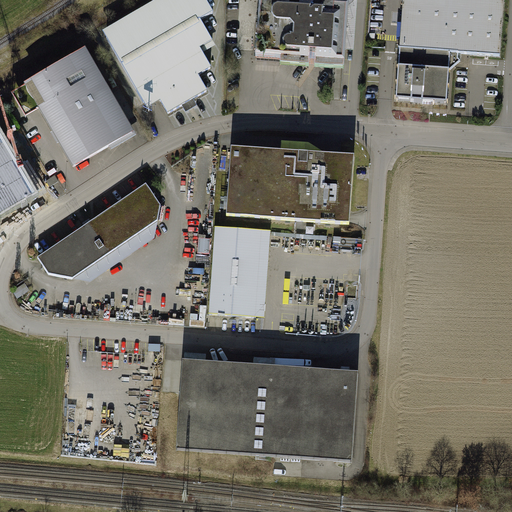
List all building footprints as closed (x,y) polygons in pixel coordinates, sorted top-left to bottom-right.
[(160,103),(167,116),(208,92),(199,76),(212,69),(201,49),(213,42),(200,21),(213,13),(205,0),(160,0),(103,34),(148,110),(160,103)] [(285,0),(286,2),(350,7),(347,51),(355,52),(358,0),(285,0)] [(448,54),(498,57),(502,0),(403,0),(400,50),(448,54)] [(316,70),(346,72),(347,51),(350,7),(286,2),(260,1),(256,60),(282,62),(282,67),(311,69),(311,66),(316,67),(316,70)] [(73,171),(135,135),(85,50),(23,86),(73,171)] [(396,99),(445,102),(448,54),(400,50),(396,99)] [(0,129),(0,215),(38,193),(0,129)] [(282,142),(281,154),(327,157),(309,144),(282,142)] [(227,218),(351,227),(356,159),(327,157),(281,154),(232,150),(227,218)] [(161,207),(147,185),(36,260),(48,276),(72,281),(158,223),(161,207)] [(158,223),(72,281),(90,285),(155,241),(158,223)] [(269,232),(214,229),(209,314),(263,318),(269,232)] [(359,376),(182,364),(176,452),(353,465),(359,376)]
